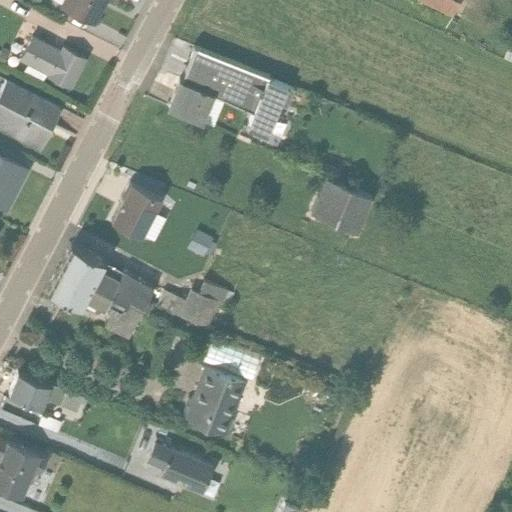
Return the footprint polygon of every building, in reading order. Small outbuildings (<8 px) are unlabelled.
[(64,0),(93,15),(100,0),(64,0)] [(30,25),(17,50),(45,65),(44,67),(69,80),(84,49),(59,36),(57,40),(30,25)] [(211,85),(199,113),(211,118),(222,91),(252,103),(275,112),(284,117),(292,99),(285,96),(292,79),(267,69),(192,39),(179,71),(211,85)] [(211,85),(179,71),(176,70),(164,98),(199,113),(211,85)] [(3,71),(0,77),(0,121),(37,140),(57,100),(58,99),(3,71)] [(271,111),(252,103),(243,120),(263,129),(271,111)] [(0,144),(0,198),(5,202),(27,159),(0,144)] [(323,166),(308,202),(354,223),(369,187),(323,166)] [(129,173),(108,212),(139,229),(141,224),(151,207),(153,203),(160,189),(129,173)] [(151,207),(141,224),(151,229),(156,220),(162,208),(153,203),(151,207)] [(194,220),(184,239),(201,247),(210,229),(194,220)] [(57,255),(109,284),(124,291),(126,288),(141,296),(144,291),(150,278),(120,261),(117,268),(99,259),(102,252),(69,234),(57,255)] [(214,242),(211,247),(218,250),(220,245),(221,246),(224,241),(216,237),(214,242)] [(109,284),(57,255),(44,279),(79,297),(82,289),(101,299),(109,284)] [(161,281),(154,296),(206,317),(216,292),(226,297),(231,284),(201,271),(196,283),(188,279),(183,290),(161,281)] [(109,284),(101,299),(101,300),(108,304),(102,317),(126,329),(138,303),(141,296),(126,288),(124,291),(109,284)] [(144,291),(141,296),(138,303),(145,307),(150,294),(144,291)] [(183,396),(178,409),(181,410),(223,426),(230,409),(231,409),(236,395),(235,394),(243,373),(201,357),(189,390),(185,389),(183,396)] [(42,387),(47,373),(13,359),(4,383),(38,395),(42,387)] [(47,373),(42,387),(59,393),(58,395),(74,401),(80,386),(64,380),(47,373)] [(40,404),(35,415),(55,423),(60,412),(40,404)] [(151,429),(142,453),(159,461),(157,466),(171,472),(174,467),(182,470),(180,476),(199,484),(201,478),(211,453),(192,446),(183,442),(169,436),(166,435),(167,433),(152,427),(151,429)] [(0,480),(19,489),(31,460),(38,463),(45,447),(0,428),(0,480)] [(291,511),(298,498),(284,492),(275,511),(291,511)]
